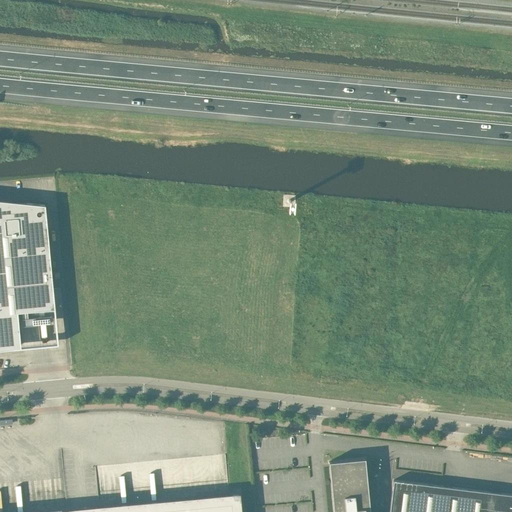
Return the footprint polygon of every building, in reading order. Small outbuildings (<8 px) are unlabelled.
[(55,308),(45,205),(27,203),(0,205),(0,349),(13,348),(14,348),(16,347),(17,346),(18,346),(19,345),(19,344),(19,343),(20,342),(20,341),(20,340),(17,312),(55,308)] [(362,253),(342,356),(395,364),(413,265),(362,253)] [(413,265),(395,364),(446,373),(461,273),(413,265)] [(461,273),(446,373),(494,380),(504,281),(461,273)] [(511,275),(505,275),(494,381),(511,383),(511,275)] [(511,511),(511,494),(393,480),(389,511),(369,511),(365,458),(329,462),(333,511),(511,511)] [(32,511),(241,511),(239,493),(66,509),(32,511)]
